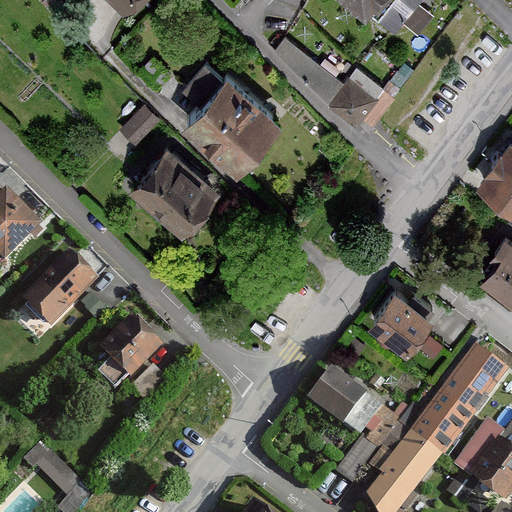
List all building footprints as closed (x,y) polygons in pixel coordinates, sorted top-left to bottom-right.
[(131,0),(114,0),(124,8),(131,0)] [(352,0),(365,10),(368,6),(393,27),(401,18),(417,31),(433,12),(418,0),(352,0)] [(350,73),(344,81),(286,32),(275,46),(356,121),(362,114),(377,96),(350,73)] [(220,73),(204,59),(183,82),(199,96),(182,115),(237,163),(280,115),(226,67),(220,73)] [(377,96),(362,114),(373,123),(377,118),(395,96),(394,95),(384,87),(377,96)] [(156,120),(143,107),(119,131),(126,137),(133,144),(156,120)] [(511,135),(509,134),(476,177),(511,204),(511,135)] [(166,140),(129,182),(181,228),(219,186),(166,140)] [(40,224),(6,190),(0,196),(0,255),(4,260),(40,224)] [(511,237),(503,231),(490,249),(496,254),(481,274),(511,297),(511,237)] [(49,326),(97,279),(70,251),(22,298),(49,326)] [(433,311),(412,296),(407,302),(389,288),(368,317),(407,345),(433,311)] [(130,378),(161,345),(131,317),(100,348),(110,359),(98,371),(114,387),(126,374),(130,378)] [(507,370),(475,346),(423,413),(413,405),(400,421),(442,453),(507,370)] [(149,393),(163,373),(151,365),(137,385),(149,393)] [(379,448),(400,421),(332,368),(311,395),(379,448)] [(471,478),(498,442),(505,433),(488,420),(454,465),(471,478)] [(400,421),(379,448),(393,458),(367,492),(380,511),(396,511),(438,459),(442,453),(400,421)] [(511,445),(511,423),(505,433),(498,442),(502,446),(477,479),(504,499),(511,489),(511,446),(511,445)] [(36,468),(51,456),(42,446),(28,458),(36,468)] [(80,485),(62,508),(67,511),(77,511),(92,494),(90,492),(80,485)] [(269,511),(255,501),(246,511),(269,511)]
